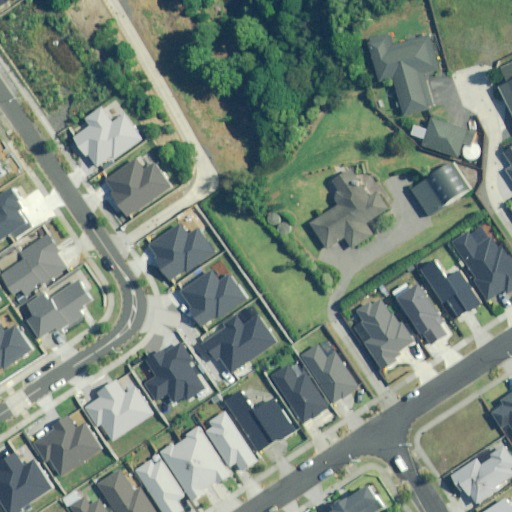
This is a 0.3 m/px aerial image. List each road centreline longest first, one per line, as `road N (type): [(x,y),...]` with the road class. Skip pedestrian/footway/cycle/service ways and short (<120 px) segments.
road 1 (residential): [(0,411),(107,340),(131,311),(120,273),(0,98)]
road 2 (residential): [(379,426),(511,338)]
road 3 (residential): [(250,511),(379,426)]
